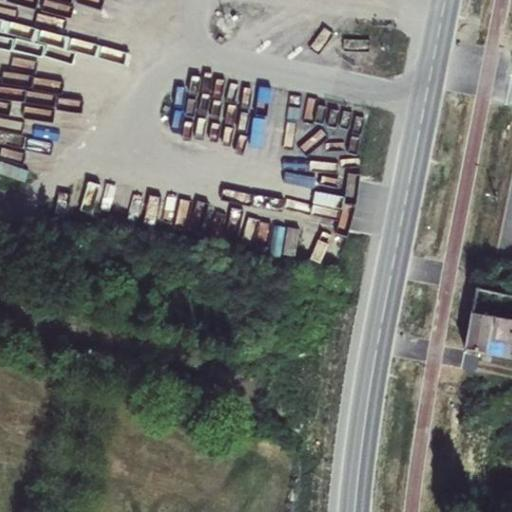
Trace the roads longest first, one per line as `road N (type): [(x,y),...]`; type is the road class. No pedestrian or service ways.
road 1 (secondary): [(445,0),(374,360),(355,511)]
road 2 (unknown): [(428,85),(215,44),(183,46)]
